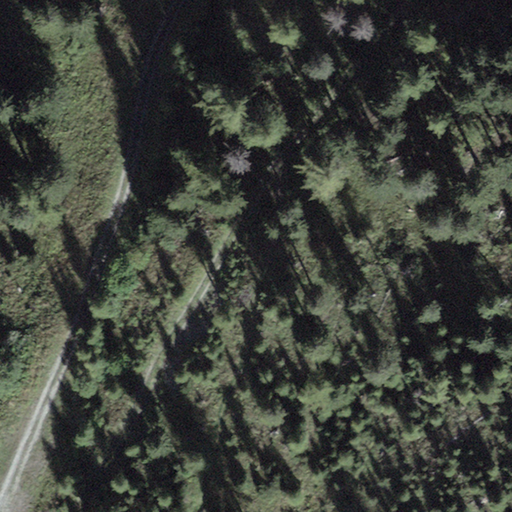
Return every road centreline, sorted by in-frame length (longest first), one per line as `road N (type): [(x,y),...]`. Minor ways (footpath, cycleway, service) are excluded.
road 1 (track): [(67,511),(393,0)]
road 2 (track): [(182,0),(146,88),(128,189),(0,506)]
